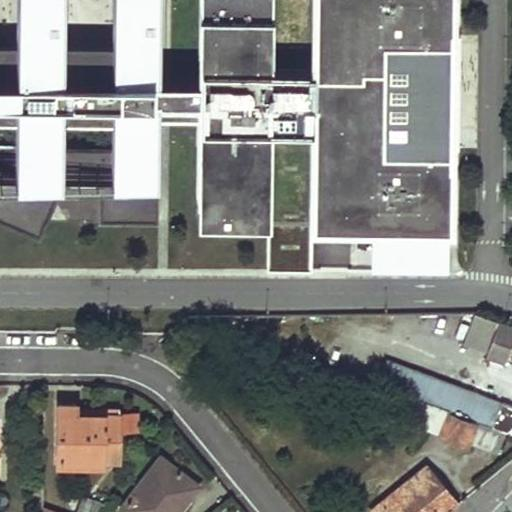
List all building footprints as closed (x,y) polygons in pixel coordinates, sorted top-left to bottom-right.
[(0,224),(30,235),(38,218),(147,220),(151,119),(165,119),(192,120),(189,223),(258,225),(259,268),(446,272),(450,95),(452,0),(194,0),(193,76),(166,75),(152,74),(153,0),(109,0),(109,43),(58,41),(59,0),(14,0),(14,41),(0,40),(0,224)] [(463,344),(506,358),(511,341),(511,323),(474,311),(463,344)] [(475,421),(504,431),(511,408),(511,405),(384,360),(374,386),(438,407),(475,421)] [(74,406),(57,406),(56,461),(116,462),(117,412),(100,412),(100,417),(74,416),(74,406)] [(475,421),(438,407),(429,432),(466,447),(471,432),(475,421)] [(475,421),(471,432),(500,443),(506,431),(504,431),(475,421)] [(198,485),(159,456),(118,509),(122,511),(162,511),(161,511),(168,503),(171,505),(180,495),(186,499),(198,485)] [(446,511),(457,504),(424,466),(370,511),(446,511)] [(162,511),(175,511),(186,499),(180,495),(171,505),(168,503),(161,511),(162,511)]
